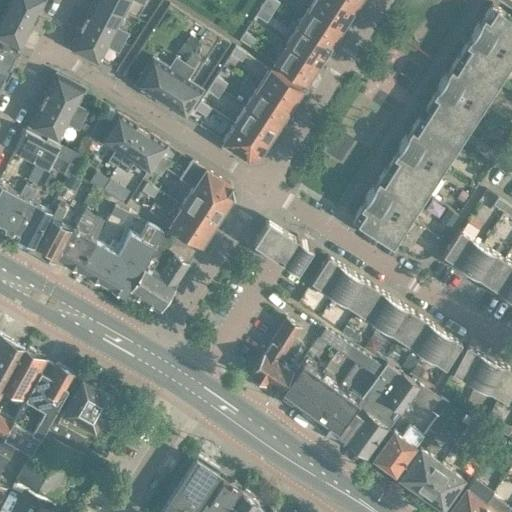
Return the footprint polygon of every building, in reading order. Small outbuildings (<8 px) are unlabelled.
[(0,0),(0,3),(32,20),(35,15),(43,0),(0,0)] [(116,26),(124,11),(102,0),(92,0),(85,15),(83,20),(122,40),(127,31),(116,26)] [(102,0),(124,11),(129,0),(138,0),(142,2),(142,0),(102,0)] [(274,8),(263,0),(258,8),(269,15),(274,8)] [(341,0),(312,0),(309,5),(341,25),(342,24),(343,25),(350,14),(349,14),(353,7),(341,0)] [(478,20),(473,27),(511,52),(511,14),(492,2),(479,20),(478,20)] [(0,34),(20,45),(30,25),(30,24),(32,20),(0,3),(0,34)] [(309,5),(297,23),(330,44),(330,42),(332,43),(338,32),(337,32),(341,25),(309,5)] [(80,24),(69,44),(99,59),(107,44),(117,49),(122,40),(83,20),(80,25),(80,24)] [(297,23),(286,41),(318,62),(319,60),(320,61),(327,51),(326,50),(330,44),(297,23)] [(470,35),(458,53),(497,79),(511,55),(511,52),(473,27),(469,34),(470,35)] [(255,37),(244,30),(239,37),(250,45),(255,37)] [(286,41),(273,60),(306,81),(307,78),(308,79),(315,69),(314,68),(318,62),(286,41)] [(0,67),(7,71),(18,52),(0,42),(0,67)] [(183,42),(176,53),(184,59),(191,48),(183,42)] [(241,59),(246,51),(235,44),(230,52),(241,59)] [(190,51),(184,61),(192,67),(199,56),(190,51)] [(445,71),(441,78),(481,104),(497,79),(458,53),(446,71),(445,71)] [(155,95),(160,98),(184,61),(175,56),(169,66),(154,56),(136,84),(155,96),(155,95)] [(164,101),(183,114),(200,86),(186,76),(192,67),(184,61),(160,98),(164,101)] [(269,66),(257,85),(289,106),(290,105),(291,105),(298,95),(297,94),(301,87),(269,66)] [(76,103),(84,87),(55,72),(44,92),(45,92),(43,97),(82,118),(86,109),(76,103)] [(222,88),(227,81),(215,74),(211,81),(222,88)] [(481,104),(441,78),(436,85),(437,86),(425,105),(464,130),(481,104)] [(217,96),(222,88),(211,81),(206,89),(217,96)] [(257,85),(245,103),(277,124),(278,123),(279,123),(286,113),(285,112),(289,106),(257,85)] [(58,137),(67,121),(77,126),(82,118),(43,97),(40,102),(29,121),(58,137)] [(210,106),(199,99),(194,107),(205,114),(210,106)] [(245,103),(233,121),(266,142),(266,141),(267,142),(274,131),(273,130),(277,124),(245,103)] [(117,163),(141,126),(137,123),(118,111),(112,121),(99,113),(88,135),(99,142),(102,139),(115,148),(109,158),(117,163)] [(406,132),(401,139),(441,165),(458,139),(419,114),(407,132),(406,132)] [(233,121),(221,140),(247,157),(258,154),(266,142),(233,121)] [(14,147),(48,165),(57,146),(61,148),(60,151),(75,159),(79,151),(47,135),(46,137),(25,126),(14,147)] [(146,129),(141,126),(117,163),(126,169),(132,159),(147,169),(148,166),(158,151),(165,141),(146,129)] [(397,147),(385,165),(425,190),(441,165),(401,139),(396,146),(397,147)] [(158,151),(148,166),(160,174),(169,159),(158,151)] [(191,157),(179,176),(193,184),(225,205),(233,193),(230,182),(191,157)] [(27,177),(36,181),(44,167),(35,162),(27,177)] [(373,183),(368,190),(408,216),(425,190),(385,165),(374,183),(373,183)] [(44,167),(38,179),(46,183),(51,171),(44,167)] [(71,172),(65,183),(74,188),(79,177),(71,172)] [(109,175),(102,185),(112,192),(119,181),(109,175)] [(141,188),(152,195),(157,187),(146,180),(141,188)] [(0,224),(7,228),(30,185),(24,182),(19,191),(0,181),(0,224)] [(193,184),(181,202),(213,223),(217,217),(218,218),(225,207),(224,206),(225,205),(193,184)] [(30,185),(7,228),(18,234),(18,238),(25,241),(29,240),(31,241),(49,207),(30,197),(35,188),(30,185)] [(461,188),(456,196),(462,200),(467,193),(461,188)] [(408,216),(368,190),(363,197),(364,198),(352,217),(391,242),(408,216)] [(492,202),(503,209),(507,202),(497,195),(492,202)] [(181,202),(169,221),(201,242),(205,235),(206,236),(213,225),(212,225),(213,223),(181,202)] [(511,204),(507,202),(503,209),(511,214),(511,204)] [(40,249),(54,256),(71,225),(59,219),(65,209),(57,205),(37,243),(41,245),(40,249)] [(449,206),(440,220),(448,225),(457,212),(449,206)] [(94,238),(78,267),(98,279),(99,277),(101,278),(129,230),(127,229),(132,221),(134,216),(125,211),(106,245),(94,238)] [(56,255),(78,267),(94,238),(85,232),(93,218),(83,212),(75,226),(72,225),(56,255)] [(252,239),(281,257),(280,258),(296,268),(312,244),(296,234),(267,216),(252,239)] [(123,293),(155,240),(162,230),(146,221),(143,226),(132,221),(127,229),(129,230),(101,278),(106,280),(104,284),(119,293),(120,291),(123,293)] [(442,253),(465,268),(482,242),(459,227),(442,253)] [(162,230),(155,240),(172,251),(159,272),(150,266),(156,257),(149,253),(127,288),(154,306),(159,305),(174,281),(188,260),(190,257),(195,249),(174,236),(162,230)] [(465,268),(487,282),(504,256),(482,242),(465,268)] [(310,279),(333,294),(350,268),(327,253),(310,279)] [(487,282),(509,296),(511,291),(511,261),(504,256),(487,282)] [(333,294),(355,308),(372,283),(350,268),(333,294)] [(355,308),(377,322),(394,297),(372,283),(355,308)] [(377,322),(399,337),(416,311),(394,297),(377,322)] [(399,337),(421,351),(438,325),(416,311),(399,337)] [(278,359),(300,325),(286,316),(271,339),(264,349),(258,358),(257,358),(257,359),(257,360),(251,369),(250,369),(250,370),(250,371),(264,380),(265,378),(279,387),(303,357),(308,349),(302,345),(287,364),(278,359)] [(345,323),(341,329),(354,338),(355,339),(360,332),(345,323)] [(332,330),(325,325),(319,335),(325,339),(332,330)] [(438,325),(421,351),(444,366),(461,340),(438,325)] [(332,330),(325,339),(331,343),(338,334),(332,330)] [(0,385),(2,382),(23,344),(0,331),(0,385)] [(338,334),(331,343),(337,347),(344,338),(338,334)] [(370,334),(364,344),(373,350),(377,344),(376,338),(370,334)] [(344,338),(337,347),(343,351),(350,342),(344,338)] [(350,342),(343,351),(350,355),(356,346),(350,342)] [(451,370),(475,382),(489,355),(465,343),(451,370)] [(2,382),(25,395),(45,358),(45,357),(35,351),(34,348),(29,345),(25,346),(24,345),(23,344),(2,382)] [(356,346),(350,355),(356,360),(362,350),(356,346)] [(362,350),(356,360),(362,364),(368,354),(362,350)] [(408,352),(401,364),(409,369),(416,358),(408,352)] [(368,354),(362,364),(368,368),(374,358),(368,354)] [(475,382),(499,394),(511,368),(511,367),(489,355),(475,382)] [(303,357),(277,390),(333,430),(357,397),(303,357)] [(12,418),(3,435),(29,449),(52,411),(75,371),(55,360),(53,362),(45,358),(25,395),(24,396),(12,418)] [(374,358),(368,368),(374,372),(380,362),(374,358)] [(352,406),(336,430),(342,434),(342,435),(358,446),(358,449),(362,452),(365,452),(368,454),(388,426),(409,396),(416,384),(383,362),(352,406)] [(414,362),(409,369),(419,375),(423,368),(414,362)] [(511,368),(499,394),(511,401),(511,368)] [(76,447),(84,433),(88,432),(92,425),(94,426),(95,424),(104,429),(112,414),(104,409),(113,393),(96,383),(95,383),(81,375),(58,415),(52,412),(15,477),(54,498),(81,450),(76,447)] [(418,382),(416,384),(409,396),(428,410),(429,409),(439,394),(430,389),(418,382)] [(448,399),(439,394),(429,409),(436,414),(448,399)] [(0,433),(3,435),(12,418),(0,411),(0,433)] [(484,421),(506,433),(510,426),(488,414),(484,421)] [(381,462),(382,466),(387,470),(391,469),(394,471),(414,444),(413,443),(420,434),(408,424),(400,434),(392,428),(372,456),(381,462)] [(420,437),(427,442),(435,432),(427,426),(420,437)] [(417,488),(420,490),(440,462),(419,446),(399,475),(409,482),(409,486),(413,489),(417,488)] [(196,454),(194,457),(158,511),(190,511),(219,469),(196,454)] [(81,465),(94,472),(99,463),(86,456),(81,465)] [(463,467),(470,472),(477,462),(470,457),(463,467)] [(440,462),(420,490),(423,492),(423,496),(427,499),(431,498),(441,505),(461,477),(440,462)] [(207,495),(204,494),(193,510),(191,511),(205,511),(207,510),(210,511),(224,511),(241,487),(239,486),(239,481),(234,478),(229,480),(221,474),(219,477),(207,495)] [(241,488),(225,511),(257,511),(263,504),(252,496),(253,493),(243,486),(241,489),(241,488)] [(447,511),(476,511),(485,501),(465,487),(447,511)] [(485,501),(476,511),(504,511),(510,506),(491,492),(485,501)]
